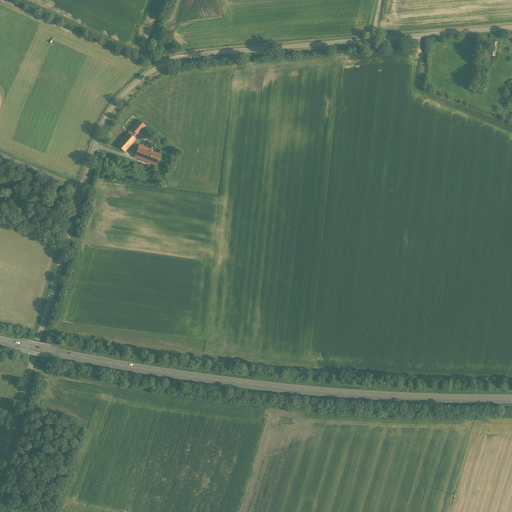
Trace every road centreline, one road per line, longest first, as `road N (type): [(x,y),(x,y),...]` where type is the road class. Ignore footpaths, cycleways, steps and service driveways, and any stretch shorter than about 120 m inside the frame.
road 1 (primary): [(511,398),(262,385),(0,339)]
road 2 (unclassified): [(511,27),(171,60),(106,115),(81,188)]
road 3 (unclassified): [(81,188),(0,472)]
